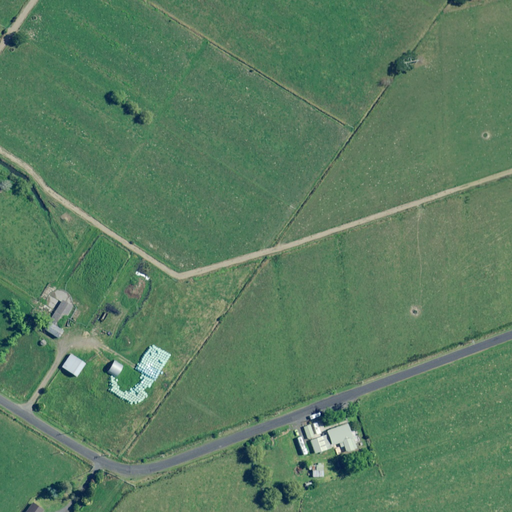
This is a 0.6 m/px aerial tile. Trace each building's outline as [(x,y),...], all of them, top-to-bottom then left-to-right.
[(62,302),(61,303),(44,331),(57,338),(62,330),(58,328),(71,307),(62,302)] [(43,347),(46,342),(41,338),(38,343),(43,347)] [(84,364),(69,354),(61,367),(75,377),(84,364)] [(121,366),(113,360),(106,371),(115,377),(121,366)] [(61,369),(58,373),(65,377),(68,373),(61,369)] [(354,449),(346,424),(326,431),(331,445),(338,443),(339,447),(343,446),(345,452),(354,449)] [(313,437),(309,425),(303,427),(304,431),(300,432),(302,440),(313,437)] [(309,440),(314,454),(331,448),(326,434),(309,440)] [(335,463),(338,471),(345,468),(342,460),(335,463)] [(322,464),(311,464),(312,477),(322,477),(322,464)] [(41,511),(42,511),(31,503),(24,511),(41,511)]
